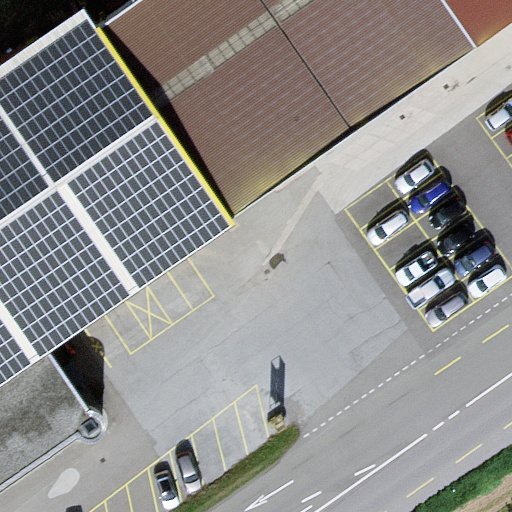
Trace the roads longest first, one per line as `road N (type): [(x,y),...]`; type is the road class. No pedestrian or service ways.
road 1 (primary): [(511,334),(239,511)]
road 2 (primary): [(334,511),(511,391)]
